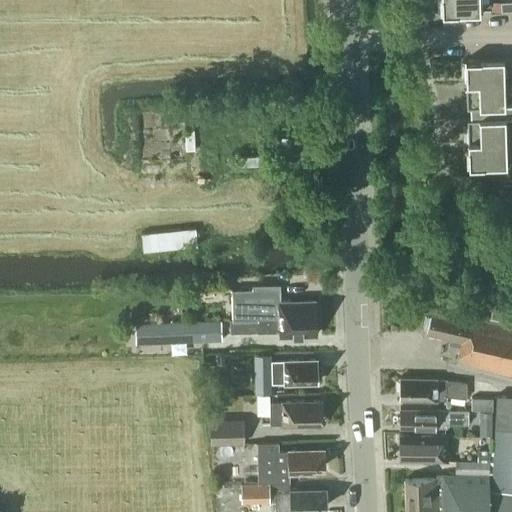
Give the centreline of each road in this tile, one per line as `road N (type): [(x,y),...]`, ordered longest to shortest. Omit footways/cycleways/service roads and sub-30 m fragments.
road 1 (tertiary): [(368,511),(347,43)]
road 2 (residential): [(347,43),(511,37)]
